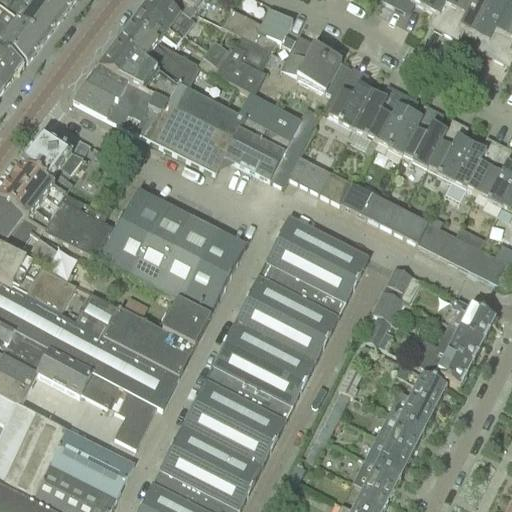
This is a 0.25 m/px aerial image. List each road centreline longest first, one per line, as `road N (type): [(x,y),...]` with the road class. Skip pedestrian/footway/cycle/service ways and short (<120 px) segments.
road 1 (residential): [(253,511),(386,251)]
road 2 (residential): [(147,468),(255,255),(262,214)]
road 3 (residential): [(511,111),(359,31),(274,0)]
road 4 (residential): [(262,214),(234,212),(33,109)]
road 5 (residential): [(430,511),(511,353)]
road 6 (residential): [(511,315),(386,251)]
road 7 (tertiary): [(33,109),(116,0)]
road 8 (residential): [(386,251),(290,205),(262,214)]
road 9 (residential): [(147,468),(31,409)]
